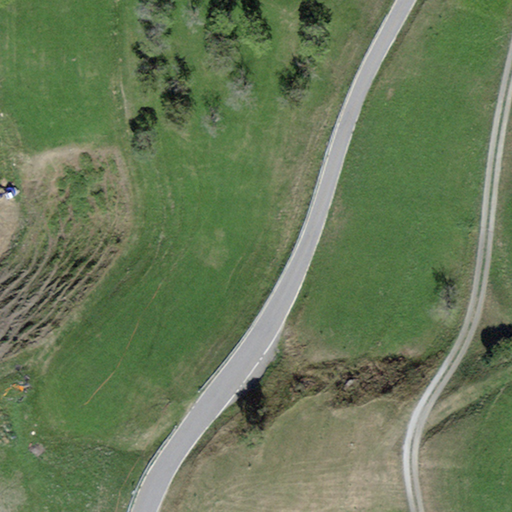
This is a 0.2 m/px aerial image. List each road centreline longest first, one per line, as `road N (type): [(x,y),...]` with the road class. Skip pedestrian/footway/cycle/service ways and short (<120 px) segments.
road 1 (tertiary): [(405,0),(352,107),(286,289),(162,471),(144,511)]
road 2 (track): [(415,511),(413,422),(456,353),(481,282),(511,55)]
